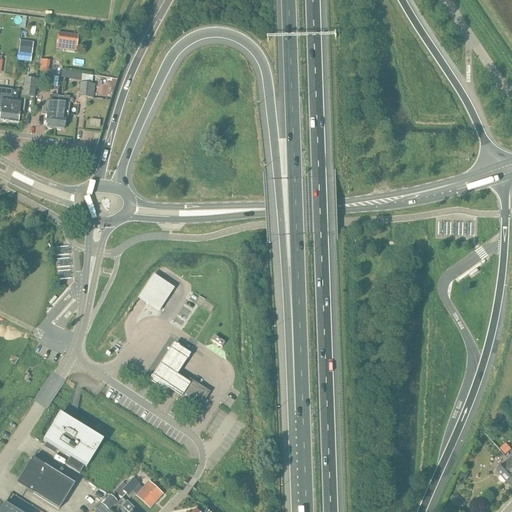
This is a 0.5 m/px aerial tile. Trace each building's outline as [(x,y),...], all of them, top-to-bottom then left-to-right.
[(76,46),(78,36),(58,33),(56,43),(76,46)] [(39,71),(39,72),(48,73),(50,61),(41,60),(40,67),(39,71)] [(82,74),(81,82),(79,96),(93,98),(95,84),(92,84),(93,76),(82,74)] [(36,80),(25,79),(23,96),(34,97),(36,80)] [(0,114),(0,121),(9,122),(13,90),(0,88),(0,99),(2,99),(0,114)] [(18,91),(13,90),(9,122),(18,124),(19,112),(24,113),(26,101),(16,100),(18,91)] [(45,127),(55,129),(60,97),(49,95),(49,101),(48,101),(47,114),(45,127)] [(60,97),(55,129),(64,130),(65,117),(68,118),(68,114),(70,104),(69,104),(63,103),(63,97),(60,97)] [(153,277),(139,298),(158,311),(166,298),(172,289),(153,277)] [(397,296),(397,277),(387,277),(387,296),(397,296)] [(215,336),(212,340),(222,347),(225,342),(215,336)] [(167,389),(180,397),(189,384),(176,375),(189,354),(173,343),(148,381),(164,392),(167,389)] [(19,361),(15,358),(14,359),(15,359),(15,360),(17,361),(14,364),(13,363),(12,364),(12,363),(12,362),(10,364),(15,367),(19,361)] [(29,368),(19,361),(15,367),(24,374),(29,368)] [(31,372),(32,372),(41,366),(40,364),(32,369),(29,368),(24,374),(27,376),(26,381),(26,384),(31,384),(31,382),(30,382),(30,383),(30,382),(29,382),(29,380),(30,380),(30,379),(30,380),(31,380),(31,378),(29,378),(30,375),(29,375),(29,376),(28,375),(29,375),(27,374),(30,371),(31,371),(32,371),(31,372)] [(178,398),(196,410),(207,393),(189,381),(178,398)] [(101,443),(103,440),(74,422),(75,418),(73,418),(68,417),(68,418),(60,413),(58,416),(43,441),(70,458),(65,465),(79,474),(84,467),(86,468),(101,443)] [(511,457),(497,471),(511,488),(511,457)] [(32,458),(20,478),(18,480),(27,486),(25,489),(59,510),(74,484),(32,458)] [(463,470),(460,477),(464,480),(468,473),(463,470)] [(133,478),(126,485),(122,482),(119,486),(123,489),(128,495),(131,492),(150,508),(162,494),(148,482),(142,488),(137,484),(138,483),(133,478)] [(460,510),(466,504),(456,493),(449,499),(460,510)] [(110,496),(102,504),(109,510),(116,502),(110,496)] [(135,511),(128,506),(124,502),(120,507),(122,509),(123,508),(127,511),(135,511)] [(0,511),(19,511),(5,503),(0,510),(0,511)]
